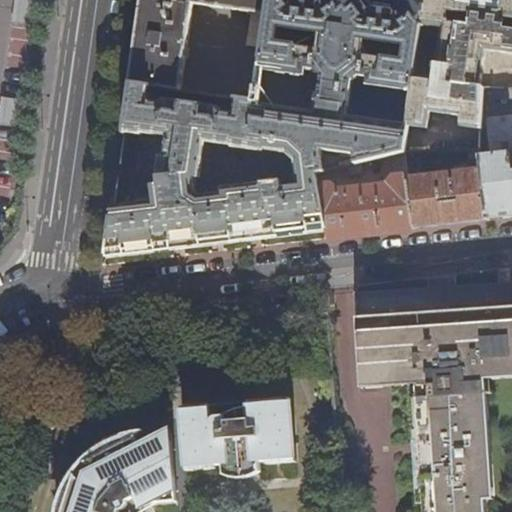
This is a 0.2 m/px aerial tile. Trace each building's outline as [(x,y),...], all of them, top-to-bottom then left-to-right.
[(143,0),(132,84),(153,87),(237,98),(257,101),(259,88),(261,71),(270,0),(143,0)] [(270,0),(261,71),(308,77),(309,70),(317,71),(321,78),(318,99),(350,104),(353,82),(360,77),(369,78),(368,85),(409,91),(406,112),(411,113),(416,77),(423,26),(426,0),(403,0),(403,4),(396,10),(376,7),(371,1),(370,0),(270,0)] [(511,52),(511,0),(426,0),(423,26),(440,29),(438,41),(434,41),(431,67),(438,68),(436,80),(416,77),(411,113),(406,151),(481,149),(483,99),(484,87),(481,87),(486,49),(511,52)] [(107,255),(146,250),(217,241),(286,233),(327,228),(319,188),(316,172),(323,170),(321,159),(322,150),(355,154),(356,162),(362,161),(393,154),(406,151),(411,113),(406,112),(404,123),(349,116),(350,104),(318,99),(316,112),(261,104),(264,88),(259,88),(257,101),(237,98),(235,113),(225,112),(222,107),(166,100),(161,103),(151,102),(153,87),(132,84),(125,132),(125,133),(141,135),(141,133),(168,137),(165,157),(161,157),(159,172),(162,200),(115,206),(107,255)] [(511,87),(484,87),(483,99),(511,98),(511,87)] [(492,154),(481,155),(482,161),(487,219),(511,216),(511,115),(489,118),(487,121),(492,154)] [(368,233),(415,228),(409,176),(406,151),(393,154),(396,177),(390,185),(338,192),(332,186),(319,188),(327,228),(329,238),(368,233)] [(363,172),(362,161),(356,162),(349,164),(350,174),(363,172)] [(449,224),(487,219),(482,161),(475,161),(476,169),(465,170),(465,173),(426,177),(426,174),(409,176),(415,228),(449,224)] [(494,499),(487,378),(511,376),(511,280),(397,289),(356,291),(362,387),(416,384),(424,511),(485,511),(485,500),(494,499)] [(214,469),(213,466),(220,466),(227,465),(227,463),(252,462),(252,463),(258,463),(265,462),(265,466),(294,463),(289,398),(247,402),(248,408),(237,409),(223,416),(220,416),(216,417),(209,421),(207,405),(180,407),(185,472),(214,469)] [(141,511),(143,511),(142,507),(139,503),(146,499),(148,503),(177,500),(171,431),(136,446),(138,435),(107,451),(95,461),(82,475),(74,490),(68,505),(65,511),(141,511)] [(258,472),(258,463),(252,463),(252,462),(227,463),(227,465),(220,466),(221,476),(223,477),(230,478),(238,478),(246,477),(255,475),(258,472)] [(142,507),(148,503),(146,499),(139,503),(142,507)]
